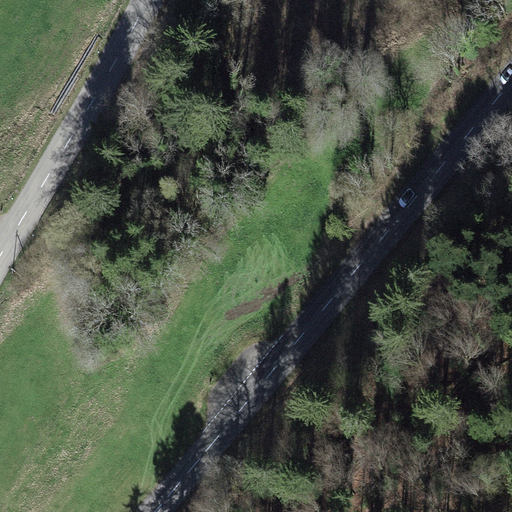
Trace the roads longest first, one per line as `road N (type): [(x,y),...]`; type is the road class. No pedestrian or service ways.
road 1 (secondary): [(154,511),(511,80)]
road 2 (secondary): [(147,0),(0,254)]
